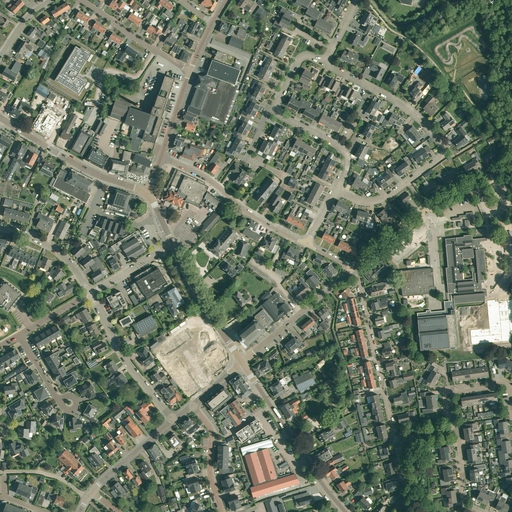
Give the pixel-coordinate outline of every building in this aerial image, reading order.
[(15,5),(19,9),(24,4),(19,0),(18,0),(19,0),(18,0),(13,0),(16,3),(15,5)] [(109,6),(115,10),(118,4),(116,3),(118,0),(113,0),(113,1),(109,6)] [(162,5),(165,7),(168,2),(165,0),(160,0),(159,3),(156,6),(159,8),(162,5)] [(208,9),(212,11),(217,3),(213,0),(213,1),(211,0),(203,0),(201,4),(205,7),(205,6),(208,8),(208,9)] [(245,6),(250,9),(252,6),(247,3),(248,2),(244,0),(241,0),(238,5),(243,8),(245,6)] [(304,0),(301,7),(307,10),(309,6),(308,6),(310,3),(311,1),(309,0),(304,0)] [(332,10),(336,14),(339,11),(338,10),(338,9),(342,11),(347,0),(346,0),(338,0),(336,5),(336,4),(332,10)] [(115,10),(121,14),(124,8),(126,4),(121,1),(118,4),(115,10)] [(142,5),(147,9),(150,5),(148,3),(145,1),(142,5)] [(62,5),(66,11),(70,9),(71,9),(73,6),(71,5),(69,6),(67,2),(62,5)] [(165,13),(172,18),(175,14),(171,11),(174,7),(168,2),(165,7),(167,9),(165,13)] [(10,10),(15,14),(19,9),(15,5),(13,6),(10,3),(8,6),(10,9),(10,10)] [(311,4),(310,3),(308,6),(309,6),(307,10),(305,15),(311,18),(315,10),(314,9),(311,7),(312,4),(311,4)] [(56,9),(60,15),(66,11),(62,5),(56,9)] [(311,18),(317,21),(319,18),(318,18),(321,12),(316,10),(318,7),(317,7),(315,6),(314,9),(315,10),(311,18)] [(282,19),(290,23),(293,17),(290,15),(291,12),(282,7),(279,14),(283,16),(282,19)] [(51,12),(55,18),(60,15),(56,9),(51,12)] [(79,18),(82,20),(85,15),(80,11),(76,16),(74,19),(77,21),(79,18)] [(365,11),(359,23),(363,25),(361,30),(364,31),(372,35),(376,37),(378,33),(372,30),(378,19),(370,15),(371,14),(365,11)] [(128,18),(134,22),(137,17),(139,14),(136,12),(134,15),(131,13),(128,18)] [(0,25),(5,28),(9,21),(0,14),(0,25)] [(46,23),(52,27),(55,24),(50,20),(46,15),(40,20),(44,25),(46,23)] [(82,25),(85,26),(87,23),(91,18),(85,15),(82,20),(84,21),(82,25)] [(319,29),(323,20),(320,19),(322,16),(320,15),(319,18),(317,21),(314,26),(319,29)] [(134,22),(139,26),(143,20),(137,17),(134,22)] [(323,20),(319,29),(324,32),(324,33),(329,35),(334,26),(326,22),(327,19),(325,17),(323,20)] [(273,25),(282,30),(284,27),(287,29),(290,23),(282,19),(280,22),(276,19),(273,25)] [(96,29),(98,31),(102,26),(96,22),(93,27),(91,30),(93,32),(96,29)] [(188,32),(199,38),(204,27),(193,22),(188,32)] [(226,33),(230,36),(235,27),(230,24),(229,26),(222,22),(220,26),(218,31),(225,35),(226,33)] [(180,33),(186,35),(187,32),(186,31),(189,25),(185,24),(184,25),(182,25),(181,28),(182,29),(180,33)] [(53,30),(59,35),(63,29),(57,25),(53,30)] [(146,31),(152,34),(156,29),(150,25),(146,31)] [(99,36),(101,37),(103,34),(107,29),(102,26),(98,31),(101,32),(99,36)] [(152,34),(158,38),(163,30),(157,27),(156,29),(152,34)] [(38,36),(41,39),(46,34),(42,31),(39,28),(38,30),(35,28),(34,30),(32,28),(27,34),(32,38),(35,34),(38,36)] [(239,28),(236,36),(243,38),(246,30),(239,28)] [(86,39),(87,39),(92,34),(88,31),(83,37),(86,39)] [(113,33),(107,41),(110,43),(112,40),(115,42),(118,36),(113,33)] [(164,42),(171,47),(174,42),(171,40),(174,36),(170,34),(168,37),(164,42)] [(348,43),(356,47),(359,40),(366,43),(369,37),(363,34),(361,38),(353,34),(348,43)] [(281,41),(289,45),(292,39),(284,35),(281,41)] [(118,36),(115,42),(117,43),(115,47),(118,48),(120,45),(124,40),(118,36)] [(228,45),(241,50),(244,41),(232,36),(228,45)] [(188,48),(194,50),(197,43),(191,41),(187,39),(186,43),(190,44),(188,48)] [(31,51),(32,49),(34,45),(34,44),(30,42),(29,44),(23,40),(16,51),(25,56),(29,50),(31,51)] [(277,47),(285,52),(289,45),(281,41),(277,47)] [(79,95),(84,88),(88,82),(77,75),(86,61),(87,61),(92,54),(81,47),(80,49),(76,46),(55,81),(79,95)] [(116,58),(122,62),(125,59),(127,54),(134,59),(138,53),(128,46),(125,51),(122,49),(119,55),(116,58)] [(50,55),(39,47),(35,53),(45,60),(43,63),(42,66),(45,68),(47,65),(46,65),(48,61),(46,60),(50,55)] [(180,60),(188,64),(190,59),(192,54),(181,50),(181,48),(177,47),(175,53),(179,55),(179,53),(182,54),(180,60)] [(274,54),(282,58),(285,52),(277,47),(274,54)] [(214,59),(224,63),(226,57),(222,56),(223,53),(213,49),(211,55),(215,56),(214,59)] [(348,60),(355,64),(359,56),(349,51),(348,53),(345,51),(341,59),(347,62),(348,60)] [(141,80),(156,58),(151,54),(136,77),(141,80)] [(263,61),(274,67),(276,62),(266,57),(263,61)] [(222,79),(237,85),(242,71),(238,69),(212,60),(210,66),(208,70),(207,74),(222,79)] [(17,74),(20,70),(23,65),(17,61),(14,66),(11,71),(6,68),(2,74),(14,81),(17,74)] [(264,68),(272,72),(274,67),(263,61),(261,66),(264,68)] [(373,76),(380,80),(385,70),(373,64),(371,69),(375,72),(373,76)] [(261,72),(269,77),(272,72),(264,68),(261,72)] [(302,76),(310,81),(312,77),(314,77),(316,73),(313,72),(312,73),(305,70),(302,76)] [(259,77),(267,81),(269,77),(261,72),(259,77)] [(386,83),(393,87),(397,80),(401,82),(404,77),(399,74),(397,77),(391,73),(386,83)] [(200,114),(224,123),(238,86),(212,77),(209,79),(199,75),(195,86),(189,106),(187,112),(199,116),(200,114)] [(153,108),(164,111),(165,110),(164,110),(168,99),(175,79),(165,76),(159,96),(158,95),(154,107),(153,108)] [(306,89),(309,90),(311,87),(308,86),(310,81),(302,76),(299,81),(304,84),(302,87),(306,89)] [(320,85),(319,87),(325,90),(327,87),(329,89),(334,80),(328,77),(326,82),(323,80),(320,85)] [(255,80),(251,89),(263,94),(266,89),(261,87),(263,84),(255,80)] [(334,95),(337,96),(341,89),(338,88),(340,83),(334,80),(329,89),(335,92),(334,95)] [(412,99),(415,102),(423,92),(419,89),(423,84),(419,82),(417,84),(409,93),(413,97),(412,99)] [(35,92),(45,98),(50,90),(40,83),(35,92)] [(342,95),(348,98),(352,89),(346,86),(344,91),(341,89),(337,96),(340,98),(342,95)] [(249,98),(255,100),(256,97),(260,100),(263,94),(251,89),(247,96),(249,98)] [(351,104),(355,105),(359,98),(355,97),(358,92),(352,89),(348,98),(353,101),(351,104)] [(0,100),(4,103),(7,98),(10,99),(13,94),(10,93),(8,96),(0,90),(0,100)] [(287,106),(292,109),(296,101),(294,99),(296,96),(293,94),(291,98),(287,106)] [(423,108),(431,116),(438,108),(432,103),(435,100),(430,95),(425,101),(428,104),(423,108)] [(144,136),(142,139),(155,144),(163,118),(162,118),(164,111),(153,108),(152,111),(147,109),(146,112),(130,108),(132,104),(125,101),(126,98),(118,96),(117,99),(116,99),(110,117),(121,120),(122,116),(127,118),(125,124),(133,126),(131,132),(135,134),(130,149),(137,151),(142,136),(144,136)] [(257,101),(255,100),(249,98),(248,100),(252,102),(249,107),(257,111),(260,106),(255,104),(257,101)] [(369,107),(377,111),(379,107),(381,108),(382,106),(383,107),(386,102),(378,98),(376,103),(372,101),(371,100),(370,101),(369,103),(370,104),(369,107)] [(11,115),(17,118),(21,111),(22,112),(23,109),(28,111),(31,106),(20,100),(20,101),(17,99),(11,110),(13,111),(11,115)] [(302,109),(306,101),(301,99),(299,102),(296,101),(292,109),(298,111),(300,108),(302,109)] [(303,114),(308,117),(312,109),(310,107),(311,104),(306,101),(302,109),(305,110),(303,114)] [(241,114),(248,117),(250,115),(254,117),(257,111),(249,107),(245,105),(245,106),(246,106),(243,111),(241,114)] [(308,117),(313,120),(315,116),(318,117),(322,109),(317,107),(315,110),(312,109),(308,117)] [(369,117),(376,121),(377,118),(374,116),(377,111),(369,107),(366,112),(371,114),(369,117)] [(44,110),(34,127),(48,134),(58,118),(57,118),(58,115),(46,108),(44,111),(44,110)] [(319,122),(324,125),(328,117),(325,115),(327,112),(325,111),(323,114),(319,122)] [(334,116),(336,112),(334,111),(333,112),(330,118),(328,117),(324,125),(328,127),(334,116)] [(185,129),(194,132),(197,124),(194,123),(196,116),(185,112),(182,120),(188,122),(185,129)] [(66,139),(70,141),(73,135),(69,133),(70,130),(71,131),(78,116),(72,113),(64,130),(60,137),(66,140),(66,139)] [(440,124),(445,131),(455,123),(450,117),(447,113),(443,116),(446,120),(440,124)] [(394,124),(398,116),(392,114),(389,121),(385,119),(380,128),(384,130),(387,123),(390,125),(391,123),(394,124)] [(241,126),(249,131),(252,125),(247,123),(249,120),(239,115),(237,118),(240,120),(239,122),(242,124),(241,126)] [(336,117),(334,116),(328,127),(333,129),(337,121),(335,120),(336,117)] [(399,134),(400,134),(404,127),(401,125),(404,120),(398,116),(394,124),(397,125),(396,128),(398,130),(397,133),(398,133),(399,134)] [(333,129),(338,132),(342,124),(343,121),(341,119),(339,123),(337,121),(333,129)] [(97,133),(103,122),(99,120),(93,131),(97,133)] [(107,124),(103,122),(97,133),(101,135),(107,124)] [(365,129),(373,133),(376,127),(379,129),(381,126),(374,122),(373,125),(368,123),(365,129)] [(234,130),(233,133),(240,137),(241,134),(246,136),(249,131),(241,126),(239,130),(236,128),(234,130)] [(275,126),(273,131),(281,135),(283,130),(287,132),(288,130),(282,126),(280,129),(275,126)] [(406,132),(410,137),(417,132),(413,127),(409,130),(408,129),(408,130),(404,127),(400,134),(402,136),(406,132)] [(453,141),(459,148),(468,141),(464,136),(467,134),(461,127),(456,131),(460,136),(459,136),(459,137),(453,141)] [(365,140),(372,144),(373,140),(370,138),(373,133),(365,129),(362,135),(367,137),(365,140)] [(82,130),(69,152),(74,155),(81,159),(93,137),(82,130)] [(269,139),(270,140),(278,143),(280,145),(282,141),(282,139),(279,138),(281,135),(273,131),(270,136),(269,139)] [(412,145),(414,147),(420,142),(417,140),(421,136),(417,132),(410,137),(415,142),(412,145)] [(232,142),(242,147),(245,143),(240,140),(241,137),(240,137),(233,133),(232,134),(234,135),(233,137),(235,137),(232,142)] [(0,159),(2,156),(0,154),(0,150),(1,149),(3,145),(7,147),(11,141),(2,135),(0,137),(0,159)] [(487,140),(490,145),(498,140),(496,135),(487,140)] [(180,156),(193,160),(195,155),(201,157),(204,149),(184,142),(185,139),(176,136),(172,148),(182,152),(180,156)] [(206,145),(216,149),(218,144),(207,140),(206,145)] [(262,145),(273,151),(276,146),(278,143),(270,140),(269,142),(265,140),(262,145)] [(294,152),(296,153),(298,150),(302,142),(297,140),(295,144),(292,143),(288,150),(294,152)] [(226,151),(232,154),(234,150),(239,153),(242,147),(232,142),(229,148),(228,147),(226,151)] [(301,156),(306,145),(302,142),(298,150),(300,152),(298,155),(301,156)] [(19,143),(17,146),(18,146),(16,149),(15,148),(11,155),(13,157),(13,158),(14,158),(12,161),(13,161),(4,178),(10,181),(17,167),(20,162),(21,160),(28,148),(25,147),(26,146),(19,143)] [(376,148),(367,144),(365,147),(361,144),(358,150),(366,154),(369,148),(375,151),(376,148)] [(262,156),(269,160),(273,151),(262,145),(259,151),(264,153),(262,156)] [(307,155),(311,147),(306,145),(301,156),(303,157),(305,154),(307,155)] [(417,150),(423,159),(428,155),(427,153),(430,150),(427,146),(426,146),(423,148),(421,145),(420,145),(415,148),(417,150)] [(494,154),(498,151),(494,145),(491,147),(493,151),(492,152),(492,151),(484,157),(488,164),(497,159),(494,154)] [(93,146),(86,159),(103,167),(109,155),(93,146)] [(308,159),(310,161),(316,149),(311,147),(307,155),(309,156),(308,159)] [(129,163),(131,156),(132,152),(119,150),(119,153),(124,154),(122,162),(120,161),(118,173),(127,175),(129,163)] [(358,161),(365,165),(366,161),(363,160),(366,154),(358,150),(355,156),(359,158),(358,161)] [(415,159),(418,163),(423,159),(417,150),(412,154),(411,153),(408,155),(412,161),(415,159)] [(23,161),(22,163),(31,168),(32,166),(38,156),(29,151),(24,161),(23,161)] [(135,174),(143,176),(146,175),(149,168),(152,162),(136,155),(132,152),(131,156),(134,158),(133,161),(138,163),(137,168),(132,167),(130,173),(135,174)] [(324,158),(322,161),(333,167),(336,162),(331,159),(334,155),(331,153),(328,158),(328,157),(327,160),(324,158)] [(208,170),(215,174),(220,167),(215,164),(220,157),(215,154),(210,162),(212,164),(208,170)] [(400,165),(406,172),(411,169),(408,165),(411,163),(406,156),(403,159),(405,162),(400,165)] [(51,176),(56,167),(52,165),(53,164),(43,158),(39,164),(43,166),(41,168),(48,171),(46,174),(51,176)] [(463,167),(468,175),(478,169),(476,167),(479,165),(476,158),(472,160),(473,161),(463,167)] [(109,172),(118,173),(120,161),(111,160),(109,172)] [(323,167),(331,171),(333,167),(322,161),(321,164),(324,165),(323,167)] [(239,185),(239,184),(242,186),(243,186),(245,182),(245,181),(243,179),(247,173),(240,168),(235,165),(231,171),(236,174),(232,179),(239,185)] [(390,168),(395,175),(397,173),(400,176),(401,177),(404,175),(403,174),(406,172),(400,165),(397,168),(395,165),(390,168)] [(320,172),(328,176),(331,171),(323,167),(320,172)] [(52,186),(86,203),(90,194),(87,193),(87,192),(88,192),(90,190),(89,189),(93,180),(71,169),(69,173),(61,169),(56,179),(52,186)] [(176,169),(162,199),(163,200),(163,201),(163,203),(164,204),(163,205),(176,211),(176,210),(178,210),(179,209),(180,207),(185,197),(187,198),(185,201),(190,203),(193,205),(199,208),(201,204),(201,202),(209,186),(206,185),(205,184),(206,183),(176,169)] [(384,178),(389,185),(394,181),(392,178),(394,176),(389,169),(386,171),(388,174),(384,178)] [(442,180),(446,187),(456,181),(455,178),(461,175),(457,169),(452,172),(452,174),(442,180)] [(21,182),(27,185),(30,180),(29,179),(33,172),(29,170),(26,175),(24,174),(22,178),(23,178),(21,182)] [(318,177),(326,181),(328,176),(320,172),(318,177)] [(304,178),(311,181),(312,178),(306,175),(303,173),(301,175),(305,177),(304,178)] [(352,186),(357,189),(361,181),(356,179),(358,175),(355,173),(351,180),(354,181),(352,186)] [(254,197),(262,203),(267,197),(268,197),(278,185),(269,178),(259,190),(260,190),(254,197)] [(287,185),(294,189),(298,182),(291,178),(287,185)] [(380,186),(383,189),(389,185),(384,178),(378,182),(375,178),(373,180),(375,184),(377,186),(378,188),(380,186)] [(422,189),(426,196),(436,191),(434,187),(437,186),(434,180),(428,183),(429,185),(422,189)] [(314,188),(322,192),(324,187),(313,181),(312,184),(311,186),(314,188)] [(357,189),(364,193),(366,188),(369,189),(372,183),(370,181),(367,185),(361,181),(357,189)] [(320,196),(322,192),(314,188),(312,190),(309,189),(308,191),(320,196)] [(108,197),(106,203),(108,204),(108,205),(112,206),(111,208),(110,211),(116,213),(115,214),(124,217),(124,216),(125,215),(126,214),(129,215),(135,196),(131,195),(131,194),(116,190),(115,194),(112,193),(112,194),(110,198),(108,197)] [(284,199),(291,203),(295,196),(288,191),(284,199)] [(310,194),(309,197),(317,201),(320,196),(308,191),(307,193),(310,194)] [(220,202),(207,192),(202,204),(204,206),(205,203),(208,205),(206,208),(208,209),(210,207),(214,210),(220,202)] [(399,203),(406,212),(412,207),(407,201),(411,198),(407,192),(401,197),(403,200),(399,203)] [(270,209),(277,213),(283,204),(279,202),(281,198),(275,194),(271,201),(274,203),(270,209)] [(46,202),(52,205),(54,202),(41,195),(38,200),(45,204),(46,202)] [(306,201),(315,206),(317,201),(309,197),(308,199),(305,198),(303,200),(301,199),(299,202),(304,205),(306,201)] [(337,210),(340,212),(344,204),(339,201),(336,206),(333,205),(331,210),(336,212),(337,210)] [(218,208),(223,213),(228,207),(224,202),(218,208)] [(343,218),(347,220),(352,210),(348,209),(349,207),(344,204),(340,212),(339,214),(344,217),(343,218)] [(3,216),(9,218),(11,210),(7,209),(8,207),(5,206),(5,208),(3,216)] [(9,218),(15,219),(17,211),(13,210),(14,208),(11,208),(11,210),(9,218)] [(60,214),(64,216),(66,212),(70,214),(71,213),(63,208),(61,213),(60,214)] [(15,219),(21,221),(23,213),(20,212),(20,210),(18,209),(17,211),(15,219)] [(378,215),(385,224),(396,216),(392,211),(388,214),(384,210),(378,215)] [(356,220),(362,221),(363,212),(358,211),(357,215),(353,215),(352,223),(355,223),(356,220)] [(216,212),(205,225),(210,230),(221,217),(216,212)] [(363,212),(362,221),(361,224),(366,225),(366,227),(370,228),(372,218),(368,217),(369,213),(363,212)] [(21,221),(28,222),(30,214),(23,213),(21,221)] [(36,226),(42,230),(47,220),(48,217),(42,214),(40,217),(36,226)] [(286,220),(292,223),(295,217),(290,214),(286,220)] [(138,220),(140,224),(149,220),(147,215),(138,220)] [(42,230),(49,233),(55,220),(48,217),(47,220),(42,230)] [(107,220),(98,217),(95,226),(104,229),(107,220)] [(292,223),(298,226),(301,220),(295,217),(292,223)] [(113,222),(107,220),(104,229),(102,236),(105,237),(107,231),(107,230),(111,231),(114,221),(113,221),(113,222)] [(246,227),(251,229),(254,221),(251,220),(249,220),(246,227)] [(298,226),(303,229),(306,223),(301,220),(298,226)] [(54,235),(62,239),(70,225),(61,221),(54,235)] [(115,222),(114,221),(111,231),(115,232),(114,234),(114,233),(112,239),(116,240),(118,233),(121,224),(115,222)] [(121,224),(118,233),(122,235),(121,237),(123,238),(128,235),(129,231),(125,230),(126,226),(121,224)] [(210,230),(205,225),(201,229),(206,234),(210,230)] [(210,249),(219,257),(239,235),(229,227),(210,249)] [(242,234),(258,242),(261,235),(245,227),(242,234)] [(322,238),(327,241),(330,236),(327,234),(329,231),(327,229),(325,233),(324,233),(322,238)] [(123,246),(131,260),(149,249),(138,230),(111,246),(114,251),(123,246)] [(327,241),(333,244),(338,235),(335,234),(333,237),(330,236),(327,241)] [(447,244),(446,245),(448,268),(446,268),(449,301),(444,302),(444,306),(454,306),(454,304),(485,301),(485,297),(487,297),(486,290),(482,290),(481,283),(484,283),(483,273),(486,272),(484,249),(482,249),(481,241),(487,241),(487,238),(472,239),(472,235),(464,236),(464,237),(456,238),(456,239),(447,240),(447,244)] [(262,246),(270,250),(272,246),(273,247),(276,240),(270,237),(268,242),(265,240),(262,246)] [(337,246),(343,249),(346,243),(341,240),(337,246)] [(235,254),(245,257),(249,244),(239,241),(235,254)] [(343,249),(349,252),(352,246),(346,243),(343,249)] [(81,255),(84,258),(92,250),(87,245),(83,248),(80,245),(73,252),(75,254),(75,256),(76,256),(78,257),(81,255)] [(349,252),(354,255),(356,251),(358,252),(360,250),(358,248),(357,249),(352,246),(349,252)] [(14,258),(18,249),(12,247),(8,255),(14,258)] [(285,258),(290,260),(295,249),(290,247),(288,251),(285,250),(282,257),(280,260),(282,261),(284,258),(285,258)] [(14,258),(21,261),(24,252),(18,249),(14,258)] [(294,263),(297,265),(301,257),(298,256),(300,252),(295,249),(290,260),(295,262),(294,263)] [(24,252),(21,261),(27,264),(31,255),(24,252)] [(116,269),(116,270),(119,268),(120,267),(117,261),(119,260),(116,254),(107,260),(109,264),(110,263),(115,270),(116,269)] [(313,261),(321,265),(325,258),(316,254),(313,261)] [(27,264),(34,266),(37,257),(31,255),(27,264)] [(93,269),(102,263),(97,257),(93,260),(90,256),(83,263),(84,264),(84,266),(85,266),(87,268),(90,266),(93,269)] [(39,267),(47,270),(51,261),(43,257),(42,261),(39,260),(38,261),(36,265),(36,266),(39,267)] [(299,266),(303,270),(307,265),(303,262),(299,266)] [(94,280),(95,281),(104,276),(102,272),(106,270),(102,263),(93,269),(95,274),(92,275),(93,277),(93,279),(94,280)] [(229,276),(231,277),(232,277),(232,276),(232,277),(237,271),(228,263),(223,269),(227,272),(226,272),(229,274),(230,274),(229,274),(229,276)] [(364,274),(371,282),(377,277),(376,276),(388,266),(386,263),(383,266),(381,263),(379,265),(378,264),(374,267),(376,268),(372,271),(370,269),(364,274)] [(323,270),(330,279),(337,272),(330,264),(323,270)] [(153,271),(151,266),(133,277),(136,281),(129,285),(135,296),(136,295),(140,301),(146,298),(146,299),(165,288),(164,286),(168,284),(163,275),(158,268),(153,271)] [(50,276),(57,281),(63,273),(57,268),(54,271),(52,268),(47,274),(45,276),(47,278),(49,275),(50,276)] [(431,275),(431,268),(399,271),(401,289),(402,289),(402,296),(435,293),(433,275),(431,275)] [(313,288),(319,283),(316,279),(316,278),(318,276),(314,272),(313,272),(310,269),(306,272),(310,277),(310,278),(307,280),(313,288)] [(298,288),(304,296),(309,292),(306,288),(308,286),(301,278),(299,280),(301,282),(299,284),(301,286),(298,288)] [(0,285),(0,304),(8,311),(12,305),(14,307),(19,301),(17,299),(21,294),(4,280),(0,285)] [(71,284),(66,287),(63,282),(57,286),(59,289),(59,288),(61,291),(58,293),(60,297),(64,295),(64,296),(74,290),(71,284)] [(370,289),(371,297),(385,294),(384,290),(387,289),(386,285),(385,282),(376,284),(377,287),(370,289)] [(168,307),(173,316),(179,313),(176,308),(185,303),(175,287),(161,295),(168,307)] [(297,296),(300,300),(304,296),(298,288),(295,290),(294,288),(292,290),(290,287),(287,289),(294,298),(297,296)] [(346,300),(348,299),(354,298),(349,293),(350,291),(348,288),(341,294),(345,298),(346,300)] [(113,294),(121,308),(128,304),(120,292),(118,292),(113,294)] [(233,295),(242,306),(251,299),(248,295),(246,297),(245,296),(242,298),(238,292),(233,295)] [(236,335),(247,348),(247,347),(247,346),(250,344),(252,346),(254,343),(253,341),(264,332),(265,328),(271,322),(273,325),(291,310),(276,293),(269,299),(261,305),(248,316),(251,320),(253,318),(254,318),(254,320),(243,329),(241,327),(238,330),(240,332),(237,334),(236,334),(236,335)] [(106,297),(115,311),(121,308),(113,294),(106,297)] [(130,297),(136,306),(139,304),(134,294),(130,297)] [(388,301),(387,297),(377,299),(377,302),(371,303),(373,311),(379,309),(379,308),(388,306),(387,302),(388,301)] [(511,298),(511,300),(496,301),(496,300),(487,300),(490,329),(482,329),(470,330),(472,345),(511,340),(511,298)] [(154,305),(157,311),(164,306),(163,303),(160,305),(159,302),(154,305)] [(351,309),(351,313),(358,311),(356,305),(350,306),(348,307),(344,307),(345,311),(351,309)] [(420,351),(444,348),(458,347),(457,334),(455,308),(454,306),(444,306),(445,311),(442,311),(442,315),(428,317),(427,312),(426,312),(417,313),(419,332),(418,332),(419,334),(415,334),(416,343),(420,343),(420,351)] [(318,313),(324,321),(325,320),(327,324),(330,321),(326,317),(330,314),(324,308),(318,313)] [(81,318),(84,323),(92,319),(86,309),(76,315),(78,320),(81,318)] [(134,330),(139,338),(157,328),(155,325),(156,324),(151,315),(136,323),(134,319),(132,320),(129,315),(119,321),(123,327),(131,323),(135,330),(134,330)] [(375,318),(376,325),(384,323),(383,316),(375,318)] [(311,319),(306,323),(310,328),(313,325),(315,329),(318,327),(311,319)] [(320,324),(326,330),(329,327),(324,321),(320,324)] [(87,327),(92,336),(99,332),(97,328),(98,328),(97,326),(96,326),(94,323),(87,327)] [(301,327),(308,335),(310,333),(308,330),(310,328),(306,323),(301,327)] [(378,332),(380,339),(385,338),(391,336),(389,329),(395,328),(398,327),(397,324),(382,327),(382,331),(378,332)] [(50,328),(56,338),(61,335),(56,325),(50,328)] [(44,331),(50,341),(56,338),(50,328),(44,331)] [(39,335),(44,345),(50,341),(44,331),(39,335)] [(179,334),(185,341),(189,338),(184,331),(179,334)] [(175,337),(180,344),(185,341),(179,334),(175,337)] [(33,338),(39,348),(44,345),(39,335),(33,338)] [(158,343),(159,344),(165,340),(161,335),(156,338),(155,339),(157,341),(158,343)] [(359,344),(365,343),(363,336),(357,337),(355,338),(351,339),(352,342),(358,341),(359,344)] [(171,340),(176,347),(180,344),(175,337),(171,340)] [(289,341),(296,348),(298,346),(301,349),(305,346),(301,341),(299,343),(294,337),(293,338),(293,337),(289,341)] [(148,344),(152,350),(159,345),(159,344),(157,341),(155,339),(148,344)] [(171,340),(166,343),(171,350),(176,347),(171,340)] [(99,353),(100,353),(108,349),(104,342),(100,344),(99,341),(91,345),(96,355),(99,353)] [(287,353),(291,357),(296,353),(293,351),(296,348),(289,341),(285,344),(286,344),(285,345),(290,351),(287,353)] [(161,346),(167,354),(171,350),(166,343),(161,346)] [(358,351),(360,351),(367,349),(365,343),(359,344),(360,347),(354,349),(354,352),(358,351)] [(144,347),(138,352),(142,357),(139,359),(144,366),(145,365),(146,367),(150,364),(151,365),(155,363),(153,360),(154,359),(149,352),(148,352),(144,347)] [(305,352),(308,356),(319,351),(317,347),(305,352)] [(390,348),(382,350),(384,356),(385,357),(388,356),(389,355),(392,354),(390,348)] [(10,353),(14,360),(15,361),(21,357),(19,354),(18,354),(15,349),(9,352),(10,353)] [(225,358),(220,350),(213,355),(214,356),(210,359),(211,361),(206,365),(212,374),(222,367),(219,362),(225,358)] [(10,353),(5,356),(11,366),(10,365),(12,364),(11,362),(14,360),(10,353)] [(47,361),(48,363),(59,358),(57,355),(55,356),(53,353),(45,358),(47,362),(47,361)] [(405,359),(406,363),(410,362),(409,355),(399,357),(399,361),(405,359)] [(0,358),(0,359),(5,367),(8,365),(9,367),(11,366),(5,356),(0,358)] [(51,369),(60,364),(60,363),(59,364),(58,361),(60,360),(59,358),(48,363),(50,365),(49,366),(51,369)] [(511,373),(511,361),(511,363),(507,359),(498,360),(499,368),(505,368),(511,373)] [(105,365),(111,373),(118,369),(115,364),(114,364),(112,360),(105,365)] [(176,372),(183,367),(180,362),(179,363),(177,360),(168,366),(171,370),(173,368),(176,372)] [(253,368),(258,377),(265,374),(265,373),(271,369),(266,360),(259,364),(253,368)] [(365,369),(371,368),(369,361),(363,362),(364,366),(362,366),(362,370),(365,369)] [(391,370),(393,377),(401,375),(400,370),(397,370),(396,365),(396,366),(395,361),(394,361),(394,362),(385,364),(387,371),(391,370)] [(429,375),(437,380),(440,375),(436,373),(438,369),(429,363),(425,369),(431,373),(429,375)] [(54,373),(65,368),(64,366),(62,367),(60,364),(51,369),(53,372),(54,373)] [(186,371),(183,367),(176,372),(178,376),(176,377),(179,381),(187,375),(185,372),(186,371)] [(55,376),(56,379),(66,374),(64,371),(66,369),(65,368),(54,373),(54,374),(55,376)] [(366,376),(372,374),(371,368),(365,369),(362,370),(359,371),(360,374),(363,373),(366,373),(366,376)] [(27,376),(32,384),(38,380),(39,380),(38,380),(33,371),(33,370),(32,370),(32,371),(28,373),(26,370),(20,373),(23,379),(27,376)] [(67,386),(68,387),(77,382),(75,378),(78,377),(74,371),(69,374),(70,377),(64,381),(65,382),(64,383),(66,387),(67,386)] [(151,377),(156,383),(161,379),(162,381),(167,378),(163,372),(159,375),(157,372),(151,377)] [(293,379),(299,391),(316,383),(311,372),(309,372),(307,373),(293,379)] [(403,375),(404,381),(414,379),(413,372),(408,373),(403,375)] [(117,377),(114,378),(117,381),(121,386),(127,381),(123,376),(124,376),(121,373),(117,377)] [(230,382),(242,399),(252,392),(241,375),(239,375),(229,381),(230,382)] [(419,381),(428,386),(430,383),(434,385),(437,380),(429,375),(426,380),(421,377),(419,381)] [(187,388),(194,382),(191,378),(190,379),(188,376),(179,382),(182,385),(184,384),(187,388)] [(290,385),(294,382),(290,377),(286,380),(290,385)] [(398,381),(398,383),(404,382),(402,377),(399,378),(398,377),(394,379),(394,380),(389,381),(391,388),(396,387),(395,382),(398,381)] [(273,393),(276,398),(286,391),(289,388),(283,379),(279,381),(271,386),(270,387),(273,393)] [(9,393),(9,394),(12,394),(12,393),(16,392),(15,386),(18,385),(17,382),(11,383),(12,386),(4,387),(5,394),(9,393)] [(87,395),(89,399),(95,395),(92,389),(93,389),(89,382),(78,388),(83,395),(87,393),(88,394),(87,395)] [(197,387),(194,382),(187,388),(189,391),(187,393),(189,396),(198,391),(196,388),(197,387)] [(33,390),(40,401),(49,395),(43,386),(37,390),(36,388),(33,390)] [(160,388),(156,390),(159,393),(161,391),(167,399),(172,405),(176,401),(177,402),(182,398),(176,391),(175,392),(170,386),(166,389),(164,386),(161,389),(160,388)] [(215,395),(223,404),(232,396),(224,387),(215,395)] [(426,396),(427,402),(437,401),(436,395),(431,395),(430,391),(420,393),(420,397),(426,396)] [(401,393),(402,397),(394,399),(395,405),(402,403),(402,405),(409,403),(406,392),(401,393)] [(488,394),(489,403),(494,402),(497,402),(496,393),(493,394),(493,393),(488,394)] [(309,402),(314,399),(310,394),(305,397),(309,402)] [(205,402),(213,412),(223,404),(215,395),(205,402)] [(369,397),(371,403),(379,401),(377,395),(369,397)] [(288,421),(290,421),(294,419),(292,415),(294,414),(294,413),(297,412),(296,410),(299,408),(296,404),(300,402),(297,398),(282,407),(288,418),(287,419),(288,421)] [(228,416),(235,427),(241,423),(239,419),(247,414),(236,399),(232,402),(226,406),(220,412),(226,418),(228,416)] [(10,414),(13,419),(16,417),(17,417),(19,416),(19,415),(22,413),(19,408),(24,405),(21,400),(9,406),(12,412),(10,414)] [(136,413),(144,422),(150,418),(145,412),(153,406),(148,400),(140,407),(139,406),(138,406),(137,406),(136,407),(136,408),(138,411),(136,413)] [(47,415),(48,415),(48,414),(50,415),(54,410),(52,408),(52,407),(48,403),(47,403),(45,401),(42,403),(44,405),(40,407),(40,408),(41,408),(47,415)] [(371,403),(372,409),(380,407),(379,401),(371,403)] [(419,414),(420,417),(425,416),(425,413),(433,412),(433,408),(438,407),(437,401),(427,402),(428,409),(422,410),(423,413),(419,414)] [(124,409),(130,416),(135,412),(127,402),(122,406),(124,409)] [(87,418),(95,423),(97,420),(94,419),(98,410),(96,408),(97,406),(92,404),(91,405),(89,404),(87,407),(85,409),(86,410),(84,413),(88,416),(87,418)] [(111,414),(116,420),(125,412),(120,406),(111,414)] [(372,409),(374,415),(382,413),(380,407),(372,409)] [(398,416),(399,423),(409,421),(408,415),(410,415),(409,411),(406,412),(407,414),(398,416)] [(374,415),(375,422),(383,420),(382,413),(374,415)] [(59,428),(63,428),(64,418),(63,419),(61,419),(61,417),(55,415),(54,416),(52,415),(50,418),(52,420),(50,423),(60,427),(59,427),(59,428)] [(131,435),(132,436),(132,437),(133,437),(134,437),(137,435),(138,436),(142,433),(129,416),(124,420),(127,424),(124,426),(131,434),(131,435)] [(68,418),(69,428),(77,428),(77,427),(82,427),(81,420),(76,421),(76,417),(68,418)] [(104,426),(107,428),(109,426),(107,424),(111,420),(108,417),(100,423),(101,424),(103,427),(104,426)] [(222,422),(225,426),(231,422),(229,417),(222,422)] [(187,431),(190,435),(200,427),(198,424),(195,427),(194,425),(194,424),(189,418),(181,424),(186,431),(187,431)] [(499,429),(508,427),(507,421),(503,422),(502,418),(493,420),(494,423),(494,426),(498,425),(499,429)] [(263,429),(256,419),(236,433),(243,443),(263,429)] [(337,423),(340,430),(348,425),(345,419),(337,423)] [(18,436),(32,437),(33,432),(35,433),(35,430),(34,430),(34,426),(36,426),(36,422),(28,421),(27,429),(19,428),(18,436)] [(83,428),(88,433),(94,428),(90,423),(83,428)] [(463,428),(464,435),(473,433),(473,430),(477,429),(477,427),(477,423),(467,424),(468,428),(463,428)] [(377,426),(378,433),(386,431),(385,425),(377,426)] [(115,437),(122,446),(126,442),(121,436),(122,435),(123,435),(126,432),(121,426),(118,429),(119,430),(116,432),(118,434),(115,437)] [(495,435),(496,438),(505,437),(505,434),(509,433),(508,427),(499,429),(499,432),(495,432),(496,435),(495,435)] [(318,436),(322,443),(329,439),(330,441),(335,439),(333,436),(335,435),(333,431),(331,428),(318,436)] [(378,433),(379,439),(387,437),(386,431),(378,433)] [(166,440),(175,449),(182,443),(174,433),(166,440)] [(472,440),(472,443),(479,442),(478,436),(474,436),(473,433),(464,435),(465,440),(472,440)] [(226,439),(229,445),(235,442),(232,436),(226,439)] [(502,448),(511,446),(510,440),(506,441),(505,438),(497,439),(497,445),(501,445),(502,448)] [(106,452),(109,456),(118,449),(115,445),(114,445),(110,441),(105,445),(108,450),(106,452)] [(11,455),(12,456),(19,452),(18,451),(24,449),(21,444),(16,446),(14,442),(12,443),(12,442),(8,443),(9,444),(7,445),(10,452),(9,452),(10,455),(11,455)] [(440,448),(440,454),(449,453),(448,447),(444,447),(443,444),(435,446),(436,449),(440,448)] [(467,449),(467,455),(476,454),(476,451),(480,451),(479,444),(471,445),(472,449),(467,449)] [(154,460),(155,461),(152,463),(158,474),(162,472),(158,464),(161,465),(165,462),(164,458),(162,454),(155,445),(148,450),(148,451),(147,452),(149,454),(150,453),(154,460)] [(379,446),(381,459),(388,457),(388,455),(391,454),(390,447),(384,448),(384,445),(379,446)] [(94,465),(96,467),(102,462),(97,455),(100,453),(94,446),(89,451),(92,455),(88,458),(91,462),(90,463),(93,466),(94,465)] [(499,457),(508,456),(507,453),(511,452),(511,446),(502,448),(502,451),(498,451),(499,457)] [(250,487),(253,497),(257,496),(300,483),(294,474),(278,479),(274,468),(271,458),(269,459),(265,447),(244,453),(250,475),(254,486),(250,487)] [(318,460),(321,464),(327,460),(332,457),(329,452),(326,448),(314,456),(317,460),(318,460)] [(71,471),(77,476),(83,468),(78,463),(79,462),(65,449),(57,458),(66,466),(62,471),(67,475),(71,471)] [(437,460),(438,464),(446,462),(445,459),(450,459),(449,453),(440,454),(441,460),(437,460)] [(328,462),(329,466),(344,459),(341,454),(332,458),(333,459),(328,462)] [(473,460),(474,464),(482,463),(481,456),(477,457),(476,454),(467,455),(468,461),(473,460)] [(504,467),(511,465),(511,459),(508,460),(508,456),(499,457),(500,461),(500,464),(504,464),(504,467)] [(185,462),(187,468),(197,465),(196,461),(195,460),(195,459),(189,461),(188,458),(181,461),(182,464),(185,462)] [(151,474),(148,471),(152,469),(151,467),(148,464),(147,465),(144,461),(142,463),(141,462),(140,462),(139,463),(139,464),(139,465),(143,471),(139,474),(144,481),(148,478),(147,477),(151,474)] [(387,467),(388,475),(395,473),(392,463),(385,464),(385,468),(387,467)] [(470,470),(470,476),(479,475),(479,472),(483,471),(482,468),(485,468),(485,464),(474,466),(474,469),(470,470)] [(187,478),(191,477),(195,476),(194,473),(199,471),(198,470),(199,469),(197,465),(187,468),(189,474),(186,475),(187,478)] [(330,474),(333,479),(338,476),(338,475),(341,473),(343,471),(348,468),(346,465),(341,468),(340,467),(336,470),(334,466),(326,472),(328,475),(330,474)] [(500,473),(500,477),(511,475),(510,472),(511,471),(511,465),(504,467),(505,470),(501,470),(501,473),(500,473)] [(443,472),(444,476),(453,475),(452,468),(447,469),(447,466),(439,467),(440,473),(443,472)] [(132,480),(137,486),(142,482),(138,476),(136,478),(135,476),(128,469),(123,473),(129,480),(129,481),(132,479),(133,480),(132,480)] [(221,482),(223,487),(233,483),(237,482),(234,473),(226,476),(227,479),(222,481),(222,482),(221,482)] [(479,475),(470,476),(471,482),(476,481),(477,485),(485,483),(484,480),(483,474),(479,475)] [(440,480),(441,486),(448,485),(447,481),(454,480),(453,475),(444,476),(444,479),(440,480)] [(188,481),(190,487),(200,484),(198,480),(197,479),(197,478),(192,480),(191,477),(187,478),(183,480),(184,483),(188,481)] [(501,485),(501,488),(511,487),(511,484),(511,483),(511,477),(506,478),(507,481),(503,482),(503,484),(501,485)] [(15,493),(21,495),(25,486),(19,483),(20,481),(16,479),(13,487),(17,488),(15,493)] [(337,485),(342,493),(348,488),(347,486),(351,483),(348,479),(344,482),(343,481),(337,485)] [(387,487),(388,491),(398,489),(398,487),(399,487),(398,483),(397,483),(397,481),(390,483),(390,480),(382,482),(384,488),(387,487)] [(125,491),(126,493),(130,490),(126,484),(122,487),(118,482),(112,487),(115,492),(112,494),(115,498),(118,496),(125,491)] [(353,485),(356,491),(361,487),(357,482),(353,485)] [(232,494),(240,491),(238,485),(234,487),(233,483),(223,487),(224,491),(226,491),(226,493),(231,491),(232,494)] [(189,497),(194,495),(197,495),(196,492),(201,490),(200,489),(201,488),(200,484),(190,487),(192,493),(188,494),(189,497)] [(156,487),(159,497),(165,495),(162,485),(156,487)] [(25,486),(21,495),(27,497),(29,492),(32,493),(35,488),(32,486),(31,488),(25,486)] [(487,490),(479,486),(474,495),(477,497),(476,499),(481,502),(485,494),(487,490)] [(364,494),(364,496),(373,493),(371,487),(362,489),(363,490),(364,494)] [(446,494),(446,498),(456,496),(455,490),(449,491),(448,488),(441,489),(442,495),(446,494)] [(364,494),(363,490),(359,491),(354,496),(359,501),(358,502),(365,510),(370,504),(372,502),(368,497),(366,499),(363,497),(364,497),(362,495),(364,494)] [(228,501),(229,505),(239,501),(238,498),(242,497),(240,491),(232,494),(233,497),(228,498),(228,500),(228,501)] [(481,502),(487,505),(489,500),(492,502),(496,494),(490,492),(488,495),(485,494),(481,502)] [(391,497),(394,502),(400,498),(396,493),(391,497)] [(303,494),(296,496),(298,502),(299,501),(301,506),(313,502),(311,495),(310,495),(304,497),(303,494)] [(56,495),(56,496),(54,501),(54,502),(62,506),(65,498),(56,495)] [(495,509),(500,511),(504,503),(506,499),(498,495),(494,503),(497,505),(495,509)] [(444,502),(445,507),(453,506),(452,503),(457,502),(456,496),(446,498),(447,501),(444,502)] [(192,501),(189,507),(199,511),(202,511),(204,509),(204,508),(204,507),(198,504),(199,503),(197,499),(194,500),(192,501)] [(500,511),(502,511),(506,511),(508,509),(511,511),(511,510),(511,501),(509,500),(507,504),(504,503),(500,511)] [(237,508),(238,511),(246,509),(245,506),(241,507),(239,501),(229,505),(231,509),(232,509),(232,510),(237,508)] [(285,511),(283,503),(277,505),(278,511),(285,511)]
